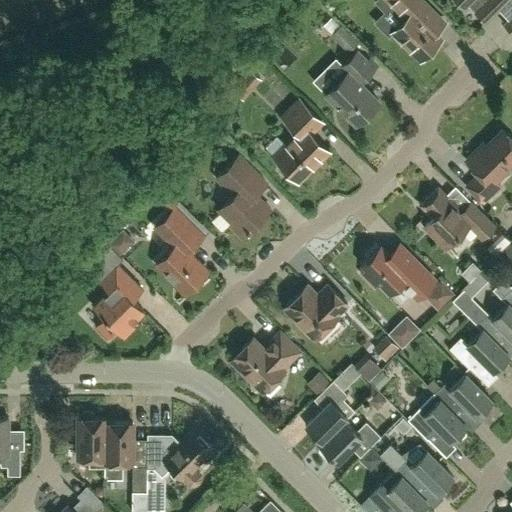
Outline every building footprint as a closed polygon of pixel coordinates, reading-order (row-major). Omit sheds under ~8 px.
[(387,37),(392,32),(405,19),(385,0),(376,0),(374,3),(384,13),(373,23),(387,37)] [(421,0),(385,0),(405,19),(392,32),(420,59),(441,38),(436,34),(446,23),(427,5),(421,0)] [(456,0),(465,9),(468,5),(470,3),(476,8),(473,11),(485,22),(497,10),(507,0),(456,0)] [(511,0),(507,0),(497,10),(507,20),(511,15),(511,0)] [(341,25),(332,16),(322,26),(331,36),(341,25)] [(341,25),(331,36),(349,53),(359,43),(341,25)] [(334,59),(312,80),(326,94),(325,95),(355,125),(378,102),(373,98),(359,84),(374,70),(365,61),(356,52),(342,66),(334,59)] [(230,89),(242,101),(261,80),(249,69),(230,89)] [(281,117),(297,134),(285,145),(273,157),(297,182),(328,152),(310,133),(321,122),(299,100),(281,117)] [(209,123),(197,137),(204,143),(216,129),(209,123)] [(479,146),(465,159),(478,173),(465,185),(482,203),(498,187),(492,181),(511,162),(511,141),(501,130),(490,141),(481,149),(479,146)] [(264,148),(273,157),(285,145),(277,136),(264,148)] [(220,211),(231,222),(229,224),(241,237),(270,208),(255,194),(266,183),(238,154),(215,177),(233,195),(218,209),(220,211)] [(159,202),(169,212),(158,223),(177,243),(156,264),(185,293),(206,271),(185,250),(202,234),(174,207),(176,205),(174,203),(178,200),(158,180),(145,194),(156,204),(159,202)] [(444,247),(460,231),(468,239),(478,230),(482,235),(493,225),(469,201),(459,210),(445,196),(436,187),(420,203),(432,216),(423,225),(444,247)] [(459,210),(469,201),(459,191),(455,187),(445,196),(459,210)] [(174,207),(202,234),(204,237),(210,232),(178,200),(174,203),(176,205),(174,207)] [(221,232),(229,224),(231,222),(220,211),(210,221),(221,232)] [(116,235),(107,244),(118,256),(133,241),(122,229),(116,235)] [(509,242),(502,234),(485,250),(493,258),(509,242)] [(433,279),(416,262),(418,261),(398,241),(387,253),(378,244),(377,246),(374,242),(363,253),(366,256),(359,263),(363,267),(358,272),(372,286),(377,282),(386,292),(397,281),(413,298),(433,279)] [(118,256),(107,244),(84,267),(97,280),(115,262),(120,257),(118,256)] [(107,290),(91,306),(102,317),(94,325),(106,338),(116,328),(126,318),(132,323),(144,311),(135,301),(132,299),(125,292),(135,282),(115,262),(97,280),(107,290)] [(461,275),(468,283),(477,274),(480,271),(473,263),(461,275)] [(461,290),(471,299),(487,283),(477,274),(468,283),(461,290)] [(506,303),(511,308),(511,286),(502,277),(491,287),(506,303)] [(457,294),(442,280),(424,298),(439,312),(451,300),(457,294)] [(145,291),(135,282),(125,292),(132,299),(135,301),(145,291)] [(313,338),(329,321),(336,315),(335,313),(345,303),(325,283),(315,293),(305,283),(282,306),(313,338)] [(511,308),(506,303),(491,318),(471,299),(461,290),(457,294),(451,300),(474,323),(475,322),(494,342),(499,337),(504,341),(508,337),(511,340),(511,308)] [(407,316),(388,335),(402,349),(421,330),(407,316)] [(507,354),(494,342),(475,322),(474,323),(479,328),(466,341),(460,335),(449,347),(468,367),(473,362),(477,366),(482,362),(490,371),(507,354)] [(278,330),(261,348),(251,337),(230,358),(262,390),(283,369),(281,367),(298,350),(278,330)] [(402,349),(388,335),(372,350),(387,364),(395,355),(402,349)] [(499,337),(494,342),(507,354),(511,359),(511,340),(508,337),(504,341),(499,337)] [(353,367),(361,374),(369,382),(381,370),(365,355),(353,367)] [(473,362),(468,367),(488,387),(497,378),(490,371),(482,362),(477,366),(473,362)] [(349,363),(330,382),(342,393),(361,374),(353,367),(349,363)] [(381,370),(369,382),(377,390),(378,391),(390,379),(381,370)] [(319,371),(305,385),(316,396),(330,382),(319,371)] [(432,392),(452,413),(458,407),(462,412),(467,407),(475,415),(491,399),(463,372),(449,387),(443,382),(439,386),(432,392)] [(426,386),(432,392),(439,386),(433,380),(426,386)] [(324,444),(346,422),(355,413),(341,400),(345,397),(342,393),(330,382),(316,396),(313,399),(322,407),(305,424),(311,431),(324,444)] [(376,392),(367,401),(376,410),(385,401),(376,392)] [(465,425),(452,413),(432,392),(406,418),(427,439),(432,433),(436,437),(441,432),(449,440),(452,437),(454,440),(458,440),(464,434),(464,430),(462,428),(465,425)] [(452,413),(465,425),(473,433),(483,423),(475,415),(467,407),(462,412),(458,407),(452,413)] [(105,417),(93,417),(93,414),(90,411),(82,411),(80,413),(80,417),(78,417),(78,446),(78,457),(87,457),(88,468),(105,468),(104,422),(105,422),(105,417)] [(0,416),(0,456),(1,456),(1,467),(7,467),(7,475),(20,475),(20,450),(8,450),(8,432),(8,417),(0,416)] [(403,418),(394,428),(403,437),(412,428),(403,418)] [(122,479),(122,461),(132,461),(132,441),(132,422),(105,422),(104,422),(105,468),(105,479),(122,479)] [(355,432),(346,422),(324,444),(320,448),(320,452),(327,459),(330,459),(332,457),(337,461),(351,448),(359,456),(371,445),(380,436),(366,422),(355,432)] [(175,469),(181,476),(183,480),(188,486),(193,486),(198,483),(201,479),(201,473),(194,466),(210,450),(190,431),(178,441),(171,435),(146,435),(146,441),(146,466),(146,468),(153,468),(161,476),(172,466),(175,469)] [(8,450),(20,450),(20,432),(8,432),(8,450)] [(457,448),(449,440),(441,432),(436,437),(432,433),(427,439),(444,456),(446,458),(457,448)] [(146,466),(146,441),(132,441),(132,461),(132,466),(146,466)] [(411,465),(402,456),(390,443),(379,454),(385,459),(395,469),(415,489),(420,485),(424,490),(429,485),(437,492),(452,477),(438,462),(426,450),(411,465)] [(411,465),(426,450),(420,444),(402,456),(411,465)] [(359,456),(357,458),(371,473),(385,459),(379,454),(371,445),(359,456)] [(146,492),(146,468),(146,466),(132,466),(132,492),(146,492)] [(162,511),(163,480),(175,469),(172,466),(161,476),(153,468),(146,468),(146,492),(145,511),(162,511)] [(427,501),(415,489),(395,469),(369,496),(380,507),(385,511),(391,511),(394,510),(396,511),(401,511),(403,510),(405,511),(423,511),(427,509),(427,506),(424,504),(427,501)] [(415,489),(427,501),(434,509),(444,499),(437,492),(429,485),(424,490),(420,485),(415,489)] [(79,499),(91,511),(112,511),(104,504),(86,486),(76,496),(79,499)] [(145,511),(146,492),(132,492),(131,511),(145,511)] [(375,511),(380,507),(369,496),(359,505),(366,511),(375,511)] [(91,511),(79,499),(70,508),(66,504),(58,511),(91,511)] [(232,511),(251,511),(242,503),(232,511)] [(280,511),(271,503),(261,511),(280,511)]
